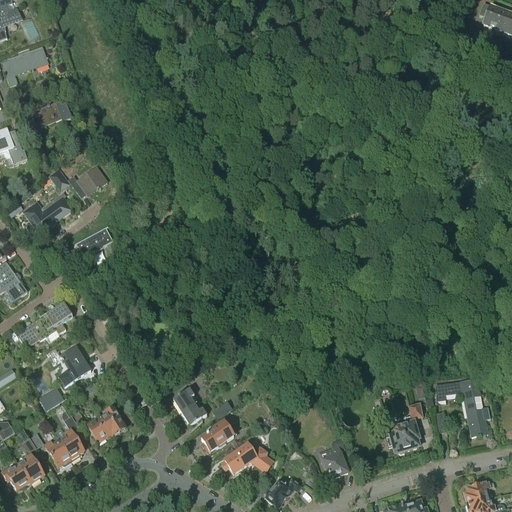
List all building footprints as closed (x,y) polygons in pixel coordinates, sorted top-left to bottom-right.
[(0,43),(7,41),(6,36),(5,27),(22,21),(17,12),(16,12),(11,13),(9,8),(12,7),(10,0),(0,3),(0,43)] [(483,27),(511,38),(511,35),(511,17),(484,7),(479,18),(486,20),(483,27)] [(42,51),(19,59),(2,65),(10,89),(17,86),(14,78),(36,70),(36,71),(48,67),(42,51)] [(511,74),(502,78),(504,86),(511,83),(511,74)] [(35,114),(37,121),(41,119),(44,129),(62,122),(63,125),(72,122),(65,102),(67,102),(66,95),(52,97),(52,100),(53,100),(56,106),(35,114)] [(15,134),(3,138),(1,133),(0,133),(0,156),(6,155),(8,154),(13,168),(28,163),(24,153),(22,154),(19,147),(26,144),(22,134),(16,136),(15,134)] [(74,178),(69,183),(77,194),(82,190),(88,199),(108,185),(97,170),(78,183),(74,178)] [(58,174),(51,179),(56,185),(63,180),(58,174)] [(37,206),(25,215),(39,235),(72,212),(63,200),(43,214),(37,206)] [(87,259),(114,245),(107,232),(111,230),(110,229),(74,248),(74,249),(81,246),(87,259)] [(6,264),(0,268),(0,289),(3,294),(6,292),(14,304),(11,306),(12,306),(28,295),(6,264)] [(53,312),(28,328),(23,331),(24,333),(17,337),(26,351),(39,343),(40,344),(46,341),(46,342),(48,340),(56,334),(58,338),(66,333),(62,327),(73,320),(65,308),(55,314),(53,312)] [(69,373),(58,379),(65,390),(91,374),(76,350),(60,360),(69,373)] [(12,372),(0,379),(0,390),(17,380),(12,372)] [(482,412),(480,399),(477,383),(435,388),(437,404),(446,403),(445,398),(463,396),(469,425),(470,430),(472,440),(487,437),(485,423),(490,422),(488,410),(482,412)] [(88,400),(98,393),(94,386),(84,393),(88,400)] [(64,404),(56,391),(38,402),(46,415),(64,404)] [(195,408),(191,402),(194,400),(190,393),(173,403),(182,417),(195,408)] [(227,405),(213,415),(218,423),(233,413),(227,405)] [(195,408),(182,417),(190,430),(197,425),(199,427),(202,424),(201,423),(207,419),(202,412),(201,413),(197,407),(195,408)] [(405,422),(407,428),(388,433),(395,457),(419,450),(417,443),(419,443),(413,423),(423,421),(420,408),(409,410),(411,421),(405,422)] [(100,420),(113,440),(126,432),(114,411),(113,412),(112,410),(107,413),(108,415),(100,420)] [(78,428),(84,424),(98,447),(111,438),(112,441),(113,440),(100,420),(99,417),(93,421),(94,423),(90,426),(87,422),(84,424),(78,414),(71,419),(78,428)] [(447,432),(444,414),(435,416),(438,434),(447,432)] [(58,443),(72,465),(80,460),(79,458),(84,455),(73,438),(80,434),(71,420),(65,424),(71,434),(65,438),(58,443)] [(0,437),(3,443),(5,442),(15,436),(8,425),(0,424),(0,437)] [(208,438),(201,442),(204,446),(202,448),(207,456),(209,455),(210,456),(234,440),(228,431),(230,430),(226,424),(207,436),(208,438)] [(36,438),(30,441),(37,451),(43,447),(37,437),(36,438)] [(72,465),(58,443),(56,440),(49,444),(51,447),(45,451),(58,471),(63,468),(64,470),(72,465)] [(30,442),(23,446),(29,456),(36,452),(30,442)] [(9,453),(3,443),(0,444),(0,453),(1,454),(3,457),(9,453)] [(332,446),(334,452),(326,456),(329,462),(324,464),(327,470),(332,483),(348,476),(340,455),(344,453),(340,443),(332,446)] [(225,465),(222,467),(225,473),(229,470),(233,477),(252,465),(266,475),(273,466),(266,461),(267,456),(260,451),(256,454),(251,446),(225,464),(225,465)] [(18,468),(29,486),(31,488),(44,480),(31,459),(18,468)] [(29,486),(18,468),(2,477),(8,485),(10,484),(17,494),(29,486)] [(279,485),(271,495),(270,494),(265,501),(277,511),(278,511),(295,493),(297,495),(301,490),(292,483),(286,490),(279,485)] [(492,500),(490,493),(494,492),(493,486),(479,489),(479,488),(471,490),(472,491),(466,492),(467,498),(465,499),(466,506),(492,500)] [(492,500),(466,506),(467,511),(509,511),(505,511),(504,508),(499,507),(495,508),(494,508),(492,500)]
